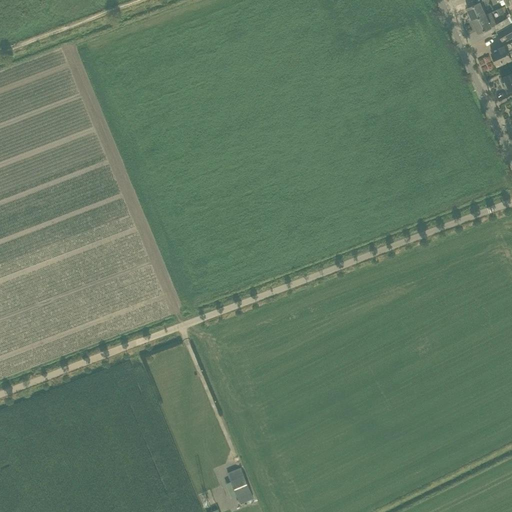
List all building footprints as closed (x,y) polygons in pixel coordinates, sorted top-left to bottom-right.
[(480,2),(467,8),(473,20),(486,15),(480,2)] [(491,12),(486,15),(473,20),(478,33),(494,26),(497,31),(511,22),(511,19),(511,16),(496,24),(491,12)] [(511,25),(498,33),(503,42),(511,37),(511,25)] [(497,66),(511,59),(511,42),(504,45),(498,48),(499,50),(492,53),(497,66)] [(511,73),(502,78),(508,92),(511,89),(511,73)] [(241,503),(254,498),(241,467),(228,473),(241,503)]
